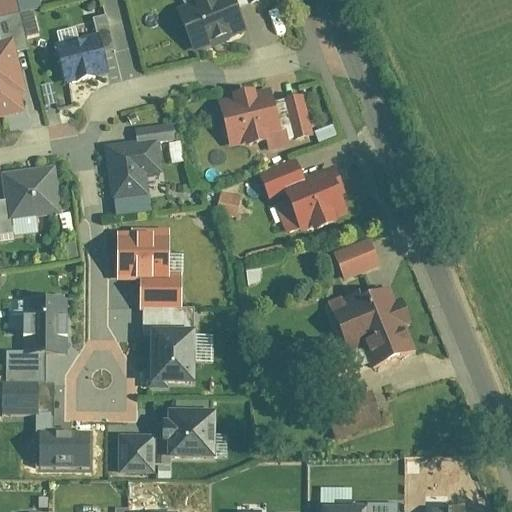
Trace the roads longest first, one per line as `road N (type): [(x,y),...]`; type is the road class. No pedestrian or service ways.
road 1 (residential): [(345,45),(511,452)]
road 2 (residential): [(345,45),(102,105),(84,141)]
road 3 (residential): [(84,141),(99,224),(103,378)]
